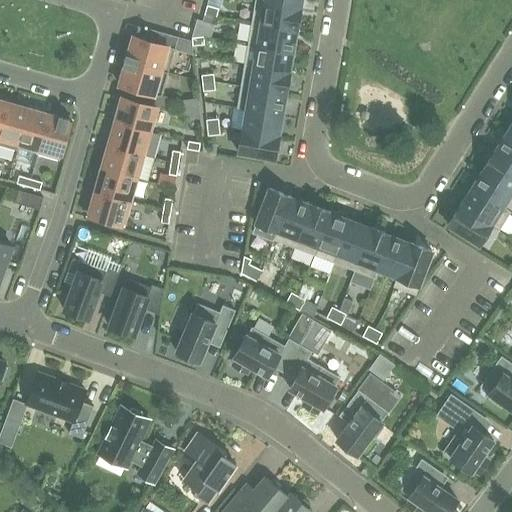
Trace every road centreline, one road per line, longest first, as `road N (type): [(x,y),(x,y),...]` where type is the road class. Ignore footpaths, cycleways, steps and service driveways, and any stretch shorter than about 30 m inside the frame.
road 1 (residential): [(336,0),(309,159),(333,178),(397,198),(418,193),(511,56)]
road 2 (residential): [(383,511),(256,412),(21,323)]
road 3 (residential): [(21,323),(91,95)]
road 4 (residential): [(91,95),(112,9),(77,0)]
